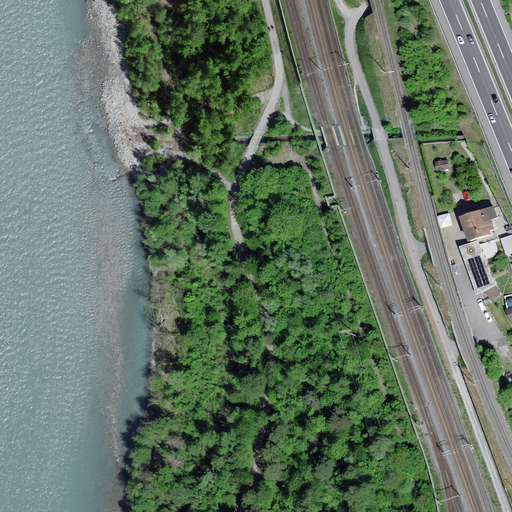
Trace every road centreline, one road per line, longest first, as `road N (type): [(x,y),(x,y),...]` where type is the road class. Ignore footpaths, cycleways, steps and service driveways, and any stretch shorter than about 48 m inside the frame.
road 1 (track): [(251,146),(308,171),(420,511)]
road 2 (unclassified): [(380,140),(504,511)]
road 3 (track): [(239,511),(258,456),(273,360),(272,326),(234,218),(251,146)]
road 4 (motorway): [(450,0),(511,153)]
road 5 (residential): [(376,0),(354,18),(349,37),(380,140)]
road 6 (track): [(251,146),(281,82),(264,0)]
